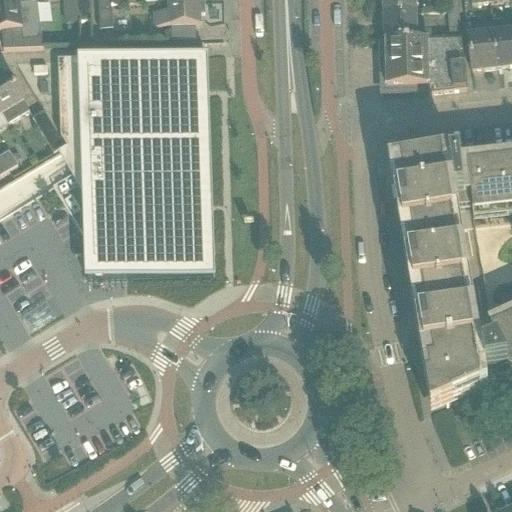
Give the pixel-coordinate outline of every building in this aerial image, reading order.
[(0,0),(0,9),(19,7),(17,0),(0,0)] [(76,0),(78,25),(91,24),(89,0),(76,0)] [(113,31),(109,0),(96,0),(100,32),(113,31)] [(414,0),(384,0),(385,17),(415,16),(414,0)] [(453,16),(458,16),(456,0),(446,0),(448,14),(453,13),(453,16)] [(158,19),(156,19),(156,30),(200,29),(199,17),(205,17),(204,4),(156,5),(157,6),(158,6),(158,19)] [(37,5),(19,7),(0,9),(0,34),(20,32),(22,41),(41,39),(37,5)] [(460,35),(458,16),(453,16),(453,13),(448,14),(450,36),(460,35)] [(416,44),(415,16),(385,17),(385,45),(416,44)] [(511,35),(503,37),(501,23),(492,24),(493,38),(497,72),(511,70),(511,35)] [(493,38),(468,41),(472,75),(497,72),(493,38)] [(461,43),(416,44),(385,45),(387,91),(427,90),(428,97),(467,93),(461,43)] [(59,64),(60,105),(61,140),(67,150),(68,151),(78,168),(80,172),(81,173),(83,177),(84,199),(85,237),(86,258),(87,283),(125,282),(213,279),(212,243),(211,213),(211,208),(207,99),(207,97),(207,93),(208,93),(208,92),(207,59),(207,58),(204,58),(204,59),(114,62),(59,64)] [(0,83),(0,112),(3,117),(9,127),(30,115),(8,79),(0,83)] [(53,156),(64,150),(42,115),(31,121),(53,156)] [(9,154),(0,159),(9,174),(17,169),(9,154)] [(511,158),(449,166),(448,160),(422,164),(422,162),(414,163),(414,165),(388,170),(426,388),(431,417),(488,392),(486,378),(508,374),(511,382),(511,381),(511,158)] [(0,179),(9,174),(0,159),(0,179)] [(0,219),(54,190),(41,166),(0,188),(0,219)]
